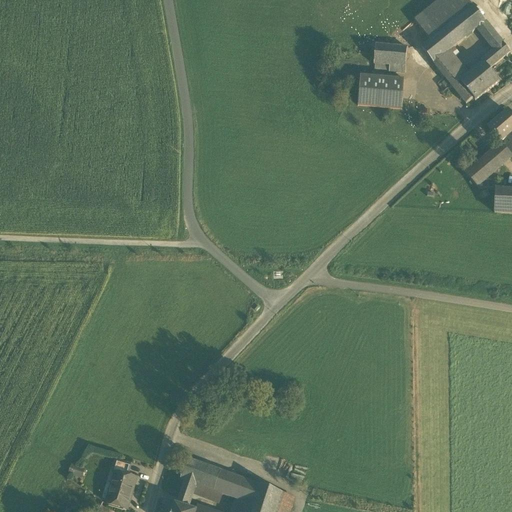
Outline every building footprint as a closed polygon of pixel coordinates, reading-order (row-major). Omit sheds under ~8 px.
[(440,0),(414,21),(431,42),(473,8),(466,0),(440,0)] [(449,51),(476,29),(485,23),(473,8),(431,42),(421,50),(433,64),(449,51)] [(476,29),(489,45),(498,38),(485,23),(476,29)] [(489,45),(494,51),(503,44),(498,38),(489,45)] [(510,53),(503,44),(494,51),(481,61),(484,64),(484,63),(489,70),(510,53)] [(374,65),(389,66),(405,68),(407,48),(375,46),(374,65)] [(469,76),(449,51),(433,64),(466,105),(473,99),(460,83),(469,76)] [(473,99),(475,101),(499,82),(489,70),(484,63),(484,64),(469,76),(460,83),(473,99)] [(358,106),(402,110),(404,80),(360,76),(358,106)] [(501,144),(511,134),(511,117),(508,113),(488,129),(500,143),(501,144)] [(511,134),(501,144),(511,156),(511,134)] [(501,144),(500,143),(465,174),(479,189),(487,179),(511,156),(501,144)] [(479,189),(495,190),(496,190),(497,180),(487,179),(479,189)] [(511,214),(511,190),(496,190),(495,190),(494,213),(511,214)] [(181,481),(185,482),(196,486),(215,493),(222,473),(188,460),(181,481)] [(116,474),(128,478),(131,466),(116,462),(113,474),(116,475),(116,474)] [(229,475),(222,473),(215,493),(222,496),(229,475)] [(107,505),(127,511),(136,480),(128,478),(116,474),(116,475),(107,505)] [(248,511),(257,485),(229,475),(222,496),(238,501),(234,511),(204,511),(196,509),(195,511),(248,511)] [(192,496),(196,486),(185,482),(177,506),(187,510),(192,496)] [(277,511),(283,494),(257,485),(248,511),(277,511)] [(219,505),(222,496),(215,493),(196,486),(192,496),(219,505)] [(289,511),(294,498),(283,494),(277,511),(289,511)]
